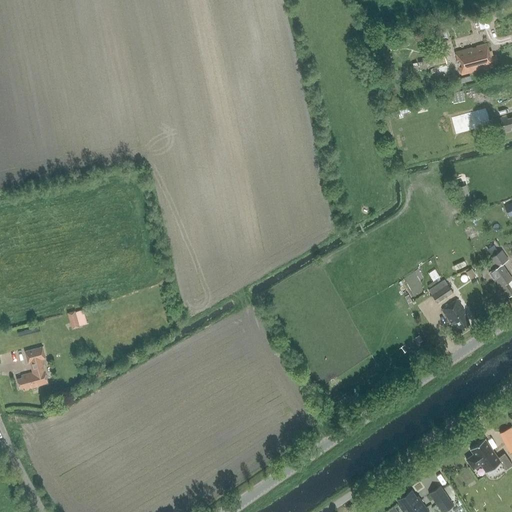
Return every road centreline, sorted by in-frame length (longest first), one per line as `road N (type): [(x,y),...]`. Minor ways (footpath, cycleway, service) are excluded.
road 1 (secondary): [(228,511),(511,318)]
road 2 (unclassified): [(322,511),(511,383)]
